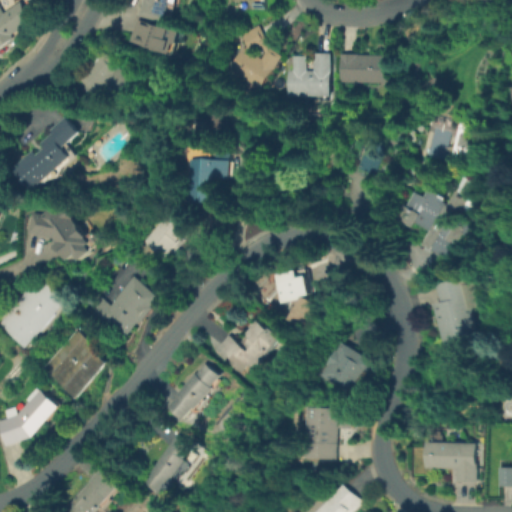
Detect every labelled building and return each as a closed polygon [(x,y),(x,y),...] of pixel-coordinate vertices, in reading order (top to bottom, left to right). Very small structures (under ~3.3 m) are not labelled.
[(168,0),(163,22),(138,16),(141,0),(168,0)] [(265,0),(266,8),(243,9),(243,0),(265,0)] [(1,50),(0,48),(0,6),(5,13),(21,2),(35,21),(15,35),(17,38),(1,50)] [(138,17),(179,26),(173,51),(149,46),(149,43),(133,39),(138,17)] [(260,89),(228,68),(241,47),(243,48),(244,45),(240,34),(258,25),(270,49),(280,55),(260,89)] [(122,98),(106,83),(97,93),(94,90),(81,78),(106,51),(123,67),(122,68),(137,83),(122,98)] [(332,97),(287,96),(287,70),(292,70),(292,56),(307,56),(306,71),(314,71),(314,53),(333,53),(332,97)] [(392,83),(340,82),(340,79),(340,54),(392,54),(392,83)] [(32,192),(13,168),(33,152),(36,155),(49,144),(46,141),(54,134),(51,130),(67,117),(81,134),(69,144),(78,155),(32,192)] [(466,156),(452,152),(458,127),(459,128),(461,122),(473,125),(466,156)] [(212,201),(189,200),(191,159),(232,161),(231,178),(213,177),(212,201)] [(442,257),(421,245),(429,231),(414,222),(411,227),(397,219),(406,205),(407,206),(416,192),(424,197),(429,189),(444,198),(442,202),(446,204),(454,191),(469,200),(458,219),(465,223),(452,245),(451,244),(443,257),(442,257)] [(60,201),(64,205),(66,204),(76,216),(74,218),(78,223),(80,220),(91,233),(89,234),(94,240),(91,242),(96,248),(82,258),(77,251),(68,257),(56,242),(60,239),(56,233),(31,231),(33,212),(42,213),(60,201)] [(164,258),(144,241),(171,209),(191,225),(176,242),(164,258)] [(127,338),(103,319),(101,321),(87,310),(98,296),(111,305),(134,276),(161,297),(153,306),(155,308),(142,324),(139,322),(127,338)] [(451,353),(450,346),(444,347),(436,307),(435,304),(441,302),(438,284),(463,279),(465,284),(471,283),(476,307),(469,308),(476,341),(470,342),(471,349),(451,353)] [(308,330),(290,320),(300,306),(298,300),(293,302),(290,285),(307,281),(310,300),(322,307),(308,330)] [(5,330),(6,328),(0,322),(0,320),(13,307),(12,306),(30,286),(39,294),(49,282),(72,303),(27,351),(5,330)] [(243,373),(229,361),(230,358),(219,348),(230,334),(243,346),(250,338),(246,335),(258,320),(260,322),(261,321),(281,338),(269,352),(270,353),(256,370),(250,365),(243,373)] [(113,363),(80,399),(49,370),(83,335),(113,363)] [(352,395),(321,376),(328,365),(326,364),(335,350),(336,351),(342,342),(372,362),(352,395)] [(184,420),(169,407),(180,394),(179,393),(196,373),(197,374),(207,363),(221,376),(212,386),(214,388),(196,409),(194,407),(184,420)] [(7,446),(0,424),(0,420),(8,418),(5,410),(16,406),(18,414),(29,402),(26,399),(36,387),(60,407),(33,437),(7,446)] [(339,459),(309,458),(313,407),(342,408),(339,459)] [(159,493),(144,482),(179,433),(195,445),(185,458),(187,460),(170,483),(169,481),(160,492),(159,493)] [(478,482),(459,481),(459,468),(429,468),(430,442),(478,443),(477,463),(478,482)] [(511,466),(500,466),(500,485),(511,484),(511,466)] [(97,511),(65,511),(93,482),(92,481),(104,469),(122,486),(97,511)] [(319,511),(346,484),(364,502),(354,511),(319,511)]
